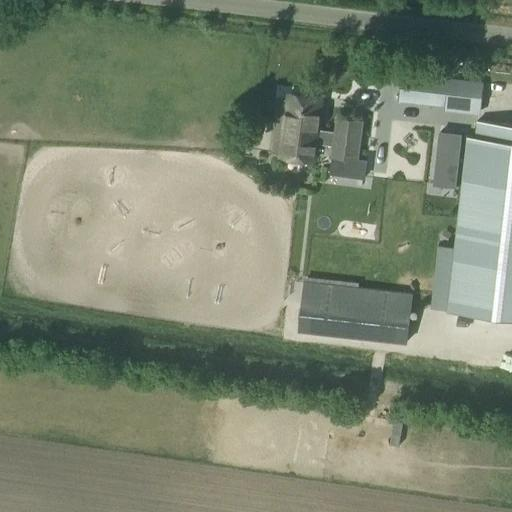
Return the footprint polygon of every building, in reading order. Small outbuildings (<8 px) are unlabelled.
[(401,72),(398,101),(480,111),(483,82),(401,72)] [(278,99),(275,122),(284,123),(280,157),(315,161),(317,143),(334,145),(332,155),(358,159),(363,121),(338,117),(336,132),(319,129),(323,98),(287,94),(287,100),(278,99)] [(467,135),(444,311),(511,318),(511,124),(477,121),(475,136),(467,135)] [(304,282),(299,332),(406,343),(411,294),(304,282)] [(451,314),(451,325),(478,326),(478,315),(451,314)] [(397,424),(397,414),(372,414),(372,423),(397,424)]
